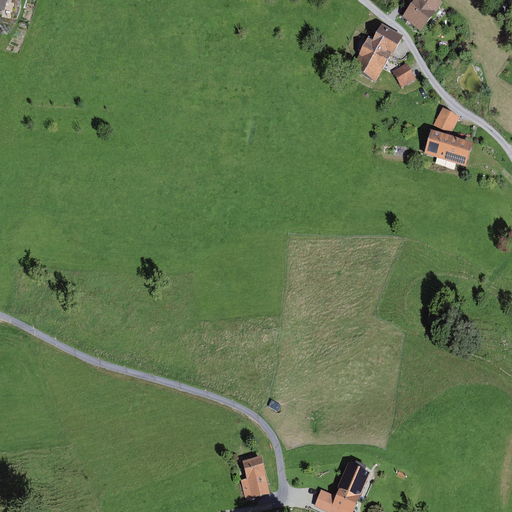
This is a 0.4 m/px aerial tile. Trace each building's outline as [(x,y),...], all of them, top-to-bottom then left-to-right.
[(444,6),(435,0),(421,0),(407,19),(424,32),(444,6)] [(404,39),(383,28),(359,73),(381,84),(404,39)] [(393,71),(400,86),(416,78),(408,63),(393,71)] [(460,120),(443,111),(435,126),(451,135),(460,120)] [(474,148),(433,135),(427,155),(468,167),(474,148)] [(265,460),(243,465),(251,501),(272,496),(265,460)] [(357,511),(371,476),(352,469),(335,511),(357,511)]
